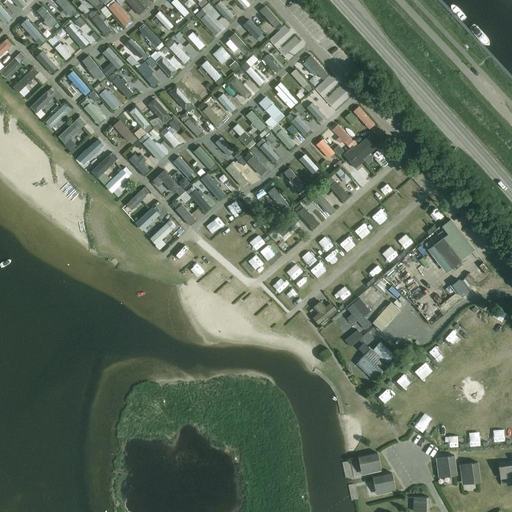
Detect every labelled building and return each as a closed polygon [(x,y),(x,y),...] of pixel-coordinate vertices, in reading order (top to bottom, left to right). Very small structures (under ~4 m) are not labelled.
[(12,0),(21,9),(27,3),(23,0),(12,0)] [(76,11),(66,0),(56,0),(64,9),(68,13),(70,16),(76,11)] [(124,26),(131,20),(113,0),(111,0),(106,5),(108,7),(124,26)] [(125,0),(139,14),(146,8),(139,0),(125,0)] [(193,16),(177,0),(172,0),(171,2),(178,10),(182,14),(188,20),(193,16)] [(220,0),(214,6),(228,21),(234,15),(220,0)] [(247,4),(243,0),(234,0),(243,8),(247,4)] [(11,17),(0,5),(0,18),(5,24),(11,17)] [(280,22),(265,5),(260,10),(275,27),(275,26),(278,29),(282,25),(279,22),(280,22)] [(42,6),(37,11),(52,27),(57,22),(55,20),(42,6)] [(106,35),(112,31),(95,11),(91,12),(88,14),(92,18),(106,35)] [(169,30),(173,26),(159,11),(155,15),(169,30)] [(179,24),(184,20),(180,15),(175,19),(179,24)] [(213,34),(217,30),(212,23),(211,23),(213,21),(209,16),(203,22),(213,34)] [(32,36),(39,44),(44,39),(26,20),(21,24),(30,34),(32,36)] [(259,41),(264,36),(249,20),(244,24),(259,41)] [(161,42),(145,24),(143,26),(142,25),(139,29),(139,30),(142,33),(140,35),(142,37),(144,35),(153,44),(156,47),(158,50),(162,45),(160,43),(161,42)] [(87,43),(72,26),(67,30),(82,47),(87,43)] [(263,31),(270,36),(273,31),(267,26),(263,31)] [(200,49),(205,45),(196,36),(199,34),(196,31),(194,33),(192,31),(187,36),(200,49)] [(234,32),(229,37),(238,48),(241,51),(247,58),(252,52),(249,49),(249,48),(234,32)] [(7,38),(0,44),(0,55),(12,44),(7,38)] [(140,58),(145,52),(130,38),(125,43),(140,58)] [(184,63),(190,58),(180,49),(183,46),(179,43),(177,45),(171,38),(165,44),(184,63)] [(288,58),(293,54),(279,40),(275,44),(288,58)] [(55,47),(66,60),(71,55),(65,48),(62,45),(60,42),(55,47)] [(212,52),(221,62),(230,54),(220,44),(212,52)] [(124,64),(109,47),(103,52),(118,69),(124,64)] [(51,71),(56,67),(38,48),(33,52),(51,71)] [(130,61),(135,58),(131,52),(126,56),(130,61)] [(267,54),(262,58),(274,71),(279,67),(271,59),(273,57),(270,53),(268,56),(267,54)] [(89,55),(82,60),(87,67),(86,67),(93,76),(94,76),(96,79),(98,78),(100,81),(106,77),(89,55)] [(310,55),(305,60),(313,68),(310,71),(315,76),(317,73),(322,78),(327,74),(310,55)] [(176,71),(162,56),(161,56),(157,61),(156,61),(170,77),(176,71)] [(17,66),(20,63),(15,57),(0,71),(2,75),(5,77),(14,68),(17,66)] [(228,63),(232,69),(238,64),(234,58),(228,63)] [(206,60),(201,65),(219,85),(224,80),(206,60)] [(153,87),(159,82),(151,73),(153,71),(148,65),(146,67),(140,72),(153,87)] [(39,72),(34,67),(13,87),(18,92),(19,92),(25,86),(28,83),(31,80),(36,76),(35,75),(39,72)] [(310,85),(295,69),(291,73),(303,86),(307,90),(311,87),(309,85),(310,85)] [(67,75),(73,82),(77,86),(85,95),(90,90),(72,71),(67,75)] [(128,98),(133,93),(125,84),(127,81),(123,77),(120,79),(115,72),(108,76),(128,98)] [(245,98),(251,93),(234,74),(228,79),(245,98)] [(192,76),(187,80),(194,87),(192,89),(196,93),(198,91),(199,92),(203,88),(192,76)] [(313,76),(309,80),(314,86),(319,82),(313,76)] [(280,82),(275,88),(280,93),(279,94),(281,96),(282,95),(289,103),(295,98),(280,82)] [(343,96),(335,88),(333,90),(328,84),(319,91),(331,106),(343,96)] [(113,109),(119,104),(110,94),(108,91),(105,88),(102,85),(96,90),(113,109)] [(176,86),(169,92),(185,109),(187,111),(195,107),(192,103),(176,86)] [(36,113),(46,103),(50,100),(53,97),(51,95),(55,90),(52,87),(47,91),(47,90),(30,106),(36,113)] [(231,113),(236,108),(223,93),(217,98),(231,113)] [(260,101),(271,113),(279,121),(285,116),(266,95),(260,101)] [(155,98),(147,104),(163,122),(163,121),(165,123),(171,118),(169,116),(170,115),(155,98)] [(319,121),(323,116),(315,107),(317,105),(313,101),(311,103),(310,102),(305,106),(319,121)] [(98,124),(104,118),(90,102),(84,107),(98,124)] [(52,127),(71,109),(65,103),(46,121),(52,127)] [(222,120),(208,105),(202,110),(216,126),(222,120)] [(150,124),(135,106),(129,111),(144,129),(147,132),(152,127),(150,124)] [(369,129),(374,124),(358,106),(353,111),(369,129)] [(351,124),(357,117),(349,109),(342,116),(351,124)] [(251,110),(246,115),(252,122),(251,124),(255,128),(256,127),(260,131),(266,125),(251,110)] [(65,143),(76,132),(80,128),(86,123),(79,116),(58,136),(65,143)] [(196,121),(191,116),(184,122),(198,137),(203,132),(194,123),(196,121)] [(297,116),(291,121),(305,135),(310,130),(297,116)] [(138,139),(119,119),(113,125),(128,141),(129,141),(132,144),(138,139)] [(237,124),(233,128),(240,135),(238,138),(240,140),(246,146),(248,144),(252,139),(249,136),(237,124)] [(289,149),(295,143),(278,124),(272,129),(289,149)] [(338,124),(332,129),(339,136),(339,137),(336,140),(339,142),(342,139),(348,146),(353,141),(352,140),(350,138),(350,137),(338,124)] [(166,127),(161,132),(174,147),(180,142),(173,134),(175,132),(170,126),(167,128),(166,127)] [(297,132),(293,135),(298,143),(303,140),(297,132)] [(381,143),(373,133),(355,148),(353,146),(343,155),(355,168),(364,160),(363,159),(381,143)] [(79,155),(84,161),(104,143),(98,137),(79,155)] [(165,154),(149,137),(143,143),(158,160),(165,154)] [(256,144),(259,147),(265,142),(262,139),(256,144)] [(328,158),(335,152),(322,139),(316,144),(328,158)] [(275,161),(279,157),(272,149),(274,147),(271,144),(269,145),(266,142),(261,146),(275,161)] [(199,146),(193,151),(208,168),(214,162),(199,146)] [(91,171),(97,178),(110,166),(113,163),(116,161),(115,160),(118,158),(113,152),(110,154),(91,171)] [(253,152),(246,157),(260,174),(266,169),(253,152)] [(144,175),(150,169),(143,162),(146,159),(141,154),(138,156),(135,153),(129,159),(144,175)] [(318,169),(304,154),(299,159),(312,174),(318,169)] [(195,173),(179,156),(175,159),(191,176),(195,173)] [(269,160),(264,165),(270,171),(275,166),(269,160)] [(242,186),(248,181),(231,162),(225,168),(242,186)] [(105,185),(112,192),(129,175),(132,172),(126,166),(123,169),(122,168),(105,185)] [(302,183),(289,167),(283,172),(296,187),(302,183)] [(165,169),(158,176),(173,193),(180,186),(165,169)] [(351,175),(358,186),(367,180),(360,170),(351,175)] [(344,171),(338,176),(343,183),(349,178),(344,171)] [(174,176),(178,181),(183,177),(179,172),(174,176)] [(220,199),(225,195),(216,184),(218,182),(214,178),(212,180),(207,174),(202,178),(220,199)] [(331,176),(328,178),(325,181),(329,185),(330,186),(344,202),(350,196),(336,181),(335,181),(331,176)] [(187,191),(205,212),(211,207),(193,186),(187,191)] [(140,190),(126,204),(131,210),(146,195),(149,192),(144,187),(141,190),(140,190)] [(274,187),(268,192),(286,213),(291,209),(288,204),(274,187)] [(335,209),(321,195),(316,200),(329,214),(335,209)] [(395,210),(400,206),(393,197),(388,200),(395,210)] [(190,225),(196,220),(181,203),(180,204),(177,200),(173,205),(176,208),(175,209),(190,225)] [(300,203),(295,208),(297,211),(297,212),(313,229),(319,223),(303,206),(300,203)] [(153,207),(135,223),(142,230),(159,215),(158,212),(160,210),(156,206),(154,208),(153,207)] [(294,213),(277,231),(283,236),(300,219),(294,213)] [(169,219),(150,238),(156,244),(176,226),(169,219)] [(429,249),(446,271),(474,250),(450,219),(442,226),(448,234),(429,249)] [(212,220),(206,225),(215,234),(220,229),(212,220)] [(234,237),(239,231),(233,226),(228,232),(234,237)] [(223,235),(219,240),(228,247),(232,242),(223,235)] [(349,237),(338,247),(344,253),(355,244),(349,237)] [(272,250),(263,256),(269,265),(277,260),(272,250)] [(195,256),(185,261),(189,267),(198,263),(195,256)] [(323,256),(314,262),(318,267),(326,261),(323,256)] [(200,271),(209,274),(213,263),(203,260),(200,271)] [(339,275),(333,279),(345,298),(351,294),(339,275)] [(459,279),(452,285),(461,296),(468,291),(459,279)] [(257,305),(262,295),(256,292),(251,303),(257,305)] [(270,305),(280,310),(284,301),(275,296),(270,305)] [(359,297),(353,303),(347,308),(351,313),(347,317),(352,324),(357,320),(365,329),(371,324),(365,316),(371,311),(359,297)] [(326,306),(321,300),(313,306),(318,312),(312,317),(319,325),(322,322),(337,309),(331,302),(326,306)] [(396,315),(400,310),(391,302),(387,306),(396,315)] [(283,319),(292,325),(297,317),(288,311),(283,319)] [(382,331),(385,327),(378,320),(374,324),(382,331)] [(357,329),(345,340),(351,347),(363,336),(357,329)] [(378,373),(379,373),(380,372),(381,372),(382,371),(382,369),(394,356),(380,342),(374,348),(380,353),(378,355),(372,350),(367,356),(365,354),(360,359),(364,364),(363,365),(363,368),(364,369),(367,372),(369,373),(371,373),(373,372),(376,375),(378,373)] [(398,382),(406,376),(400,369),(392,375),(398,382)] [(433,431),(436,419),(426,416),(422,428),(433,431)] [(362,473),(381,469),(382,469),(378,452),(358,456),(362,473)] [(440,477),(444,476),(457,475),(455,455),(437,457),(440,477)] [(511,461),(499,463),(501,478),(511,476),(511,461)] [(464,484),(468,483),(481,482),(478,462),(461,464),(464,484)] [(377,493),(395,489),(396,489),(392,472),(373,476),(377,493)] [(414,497),(414,511),(429,511),(429,497),(414,497)]
